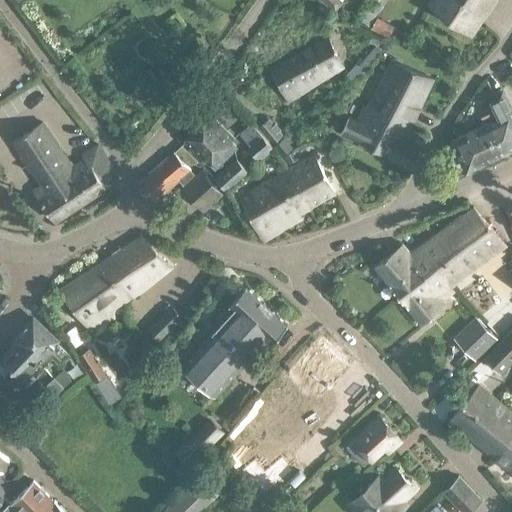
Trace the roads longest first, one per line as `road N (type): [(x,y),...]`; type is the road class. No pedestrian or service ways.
road 1 (residential): [(295,254),(299,287),(365,349),(504,511)]
road 2 (residential): [(129,216),(129,170),(192,105),(265,0)]
road 3 (residential): [(409,210),(408,183),(458,98),(511,36)]
road 4 (residential): [(129,216),(269,257),(295,254)]
road 5 (residential): [(295,254),(409,210)]
